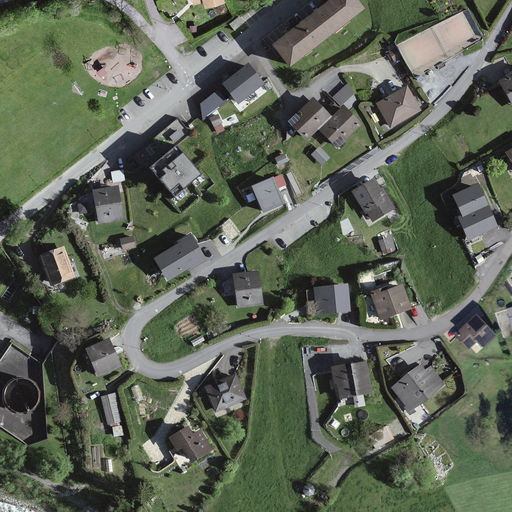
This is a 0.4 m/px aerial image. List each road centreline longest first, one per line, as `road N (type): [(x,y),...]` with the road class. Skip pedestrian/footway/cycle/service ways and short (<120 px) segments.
road 1 (residential): [(511,3),(466,78),(409,135),(149,306),(128,339),(138,362),(153,369),(268,331),(395,335),(454,314),(511,241)]
road 2 (unclassified): [(0,233),(171,92)]
road 3 (residential): [(248,35),(286,97),(355,68),(380,73),(387,85)]
